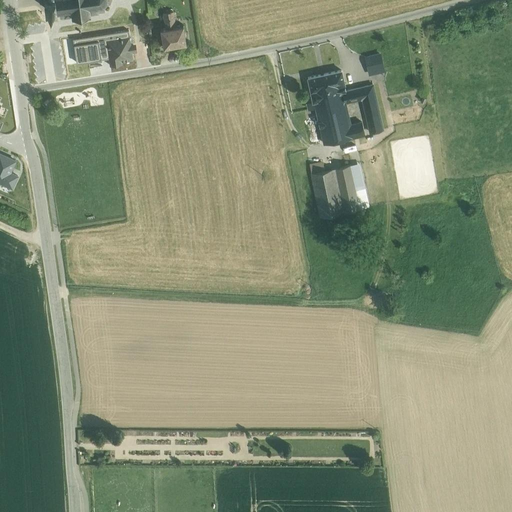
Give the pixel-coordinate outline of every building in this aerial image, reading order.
[(44,0),(46,7),(45,8),(46,9),(47,8),(55,7),(55,9),(56,9),(56,11),(58,11),(57,9),(64,8),(65,15),(64,16),(65,17),(66,15),(73,15),(73,17),(75,17),(74,15),(89,13),(89,15),(90,15),(90,13),(90,12),(105,10),(104,4),(105,4),(104,2),(105,0),(44,0)] [(173,11),(163,12),(166,27),(176,26),(173,11)] [(166,27),(161,28),(161,29),(164,46),(164,47),(165,46),(185,43),(186,43),(186,42),(183,26),(183,25),(176,26),(166,27)] [(130,36),(106,40),(110,65),(122,63),(122,61),(133,59),(132,52),(131,44),(130,36)] [(79,46),(59,48),(59,51),(51,52),(53,71),(75,68),(73,54),(80,53),(79,46)] [(380,53),(367,56),(370,71),(384,68),(380,53)] [(341,71),(308,78),(313,101),(314,101),(343,95),(342,92),(345,91),(344,84),(341,71)] [(344,102),(345,102),(361,98),(363,99),(370,133),(383,130),(372,85),(345,91),(342,92),(343,95),(344,102)] [(344,102),(343,95),(314,101),(324,143),(352,137),(350,125),(345,102),(344,102)] [(350,125),(352,137),(365,134),(362,122),(350,125)] [(0,152),(0,181),(12,187),(18,175),(10,172),(16,160),(0,152)] [(322,160),(308,163),(311,173),(324,170),(322,160)] [(359,163),(350,165),(360,208),(368,207),(359,163)] [(350,165),(334,168),(344,212),(360,208),(350,165)] [(324,170),(311,173),(320,217),(344,212),(334,168),(324,170)]
